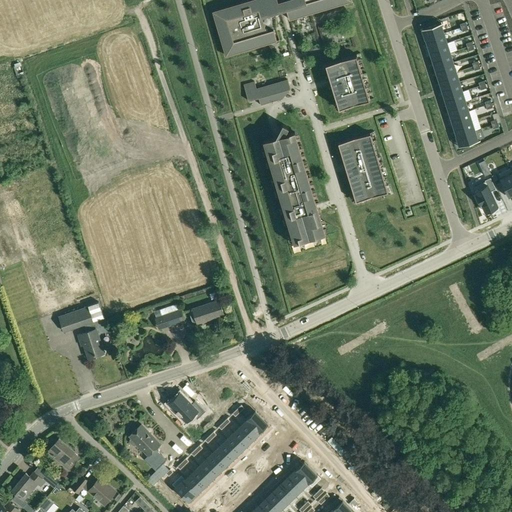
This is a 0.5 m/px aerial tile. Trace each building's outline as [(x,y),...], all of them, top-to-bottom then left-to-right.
[(249,0),(213,11),(214,14),(226,55),(261,45),(268,43),(277,40),(280,40),(276,28),(276,27),(276,18),(276,14),(276,13),(280,11),(281,11),(287,9),(289,19),(310,13),(352,0),(351,0),(284,0),(283,1),(278,2),(277,0),(249,0)] [(441,23),(423,28),(426,39),(444,33),(441,23)] [(444,33),(426,39),(429,48),(447,43),(444,33)] [(447,43),(429,48),(433,58),(450,52),(447,43)] [(450,52),(433,58),(436,68),(454,62),(450,52)] [(357,54),(325,64),(329,78),(331,85),(339,109),(370,99),(357,54)] [(454,62),(436,68),(439,77),(457,72),(454,62)] [(457,72),(439,77),(442,87),(460,82),(457,72)] [(244,84),(248,101),(259,98),(261,105),(282,99),(280,92),(290,89),(287,79),(256,88),(254,81),(244,84)] [(460,82),(442,87),(445,97),(463,91),(460,82)] [(463,91),(445,97),(448,107),(466,101),(463,91)] [(466,101),(448,107),(451,116),(469,111),(466,101)] [(469,111),(451,116),(454,126),(472,120),(469,111)] [(472,120),(454,126),(457,136),(475,130),(472,120)] [(290,229),(290,230),(291,235),(292,234),(294,243),(299,242),(301,241),(313,237),(314,238),(319,236),(325,234),(323,227),(322,224),(322,225),(321,221),(295,132),(284,135),(289,127),(283,124),(278,133),(279,137),(264,141),(290,229)] [(475,130),(457,136),(461,146),(478,140),(475,130)] [(371,132),(338,142),(344,163),(346,170),(356,202),(388,192),(371,132)] [(511,174),(509,168),(498,173),(509,197),(511,195),(511,174)] [(485,181),(474,187),(478,195),(477,195),(481,204),(482,204),(485,212),(497,206),(490,191),(496,189),(490,178),(485,180),(485,181)] [(192,309),(193,312),(192,314),(194,321),(197,323),(224,315),(219,300),(192,309)] [(98,302),(58,315),(64,331),(85,324),(91,322),(94,329),(96,328),(96,329),(106,326),(103,317),(98,302)] [(159,329),(184,321),(180,310),(155,318),(159,329)] [(94,329),(79,334),(82,345),(84,344),(89,358),(89,356),(102,351),(103,353),(104,353),(96,329),(96,328),(94,329)] [(211,383),(199,395),(212,407),(207,412),(216,421),(221,416),(217,411),(228,401),(211,383)] [(181,393),(169,404),(176,411),(176,412),(180,417),(181,416),(186,421),(193,414),(197,418),(205,411),(195,400),(191,404),(181,393)] [(255,410),(246,418),(259,432),(268,423),(255,410)] [(247,419),(240,426),(252,439),(259,432),(246,418),(246,419),(247,419)] [(141,424),(129,436),(131,438),(130,439),(130,442),(133,445),(135,445),(137,443),(148,455),(145,459),(151,465),(154,461),(161,455),(155,449),(160,444),(151,435),(147,432),(148,431),(141,424)] [(240,426),(233,433),(246,445),(252,439),(240,426)] [(233,433),(226,439),(239,452),(246,445),(233,433)] [(48,451),(69,469),(79,457),(73,452),(75,451),(59,438),(48,451)] [(226,439),(220,446),(232,459),(239,452),(226,439)] [(220,446),(213,453),(225,465),(232,459),(220,446)] [(213,453),(206,459),(218,472),(225,465),(213,453)] [(161,455),(151,465),(156,470),(166,460),(161,455)] [(206,459),(199,466),(211,479),(218,472),(206,459)] [(304,461),(296,469),(312,486),(321,478),(304,461)] [(199,466),(192,473),(204,485),(211,479),(199,466)] [(26,473),(11,490),(16,494),(12,499),(23,508),(28,502),(25,499),(38,484),(41,486),(45,481),(44,480),(48,477),(38,469),(35,472),(34,471),(30,476),(26,473)] [(296,469),(289,476),(301,489),(308,482),(312,486),(296,469)] [(181,475),(197,492),(204,485),(192,473),(185,479),(181,475)] [(83,486),(88,480),(82,475),(71,487),(78,493),(83,487),(83,486)] [(181,475),(172,484),(189,501),(197,492),(181,475)] [(289,476),(282,483),(294,495),(301,489),(289,476)] [(88,480),(83,486),(83,487),(88,491),(104,505),(116,491),(108,484),(107,485),(99,478),(94,484),(89,479),(88,480)] [(282,483),(275,489),(287,502),(294,495),(282,483)] [(275,489),(268,496),(280,509),(287,502),(275,489)] [(268,496),(261,503),(270,511),(276,511),(280,509),(268,496)] [(354,511),(339,496),(330,505),(337,511),(354,511)] [(49,499),(44,504),(49,508),(54,503),(49,499)] [(139,505),(144,510),(148,506),(143,500),(139,505)] [(0,511),(19,511),(20,511),(9,502),(5,507),(0,503),(0,511)] [(270,511),(261,503),(254,509),(256,511),(270,511)]
